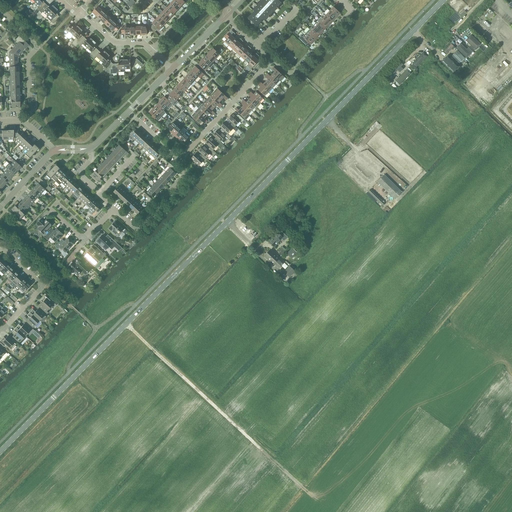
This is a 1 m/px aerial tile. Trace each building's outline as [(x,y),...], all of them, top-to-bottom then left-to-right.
[(33,4),(38,8),(37,9),(39,11),(44,6),(42,4),(45,0),(36,0),(35,2),(33,4)] [(181,6),(174,0),(173,0),(170,4),(171,5),(178,10),(181,6)] [(253,13),(248,18),(257,27),(262,21),(261,21),(263,19),(265,21),(281,3),(278,0),(280,0),(283,2),(284,0),(261,0),(253,10),(254,11),(253,13)] [(47,16),(48,15),(55,8),(50,3),(46,8),(44,6),(39,11),(41,13),(42,12),(47,16)] [(96,16),(103,9),(99,5),(92,13),(96,16)] [(162,8),(164,10),(163,11),(170,18),(174,14),(168,9),(168,8),(164,5),(162,8)] [(171,5),(168,8),(168,9),(174,14),(178,10),(171,5)] [(340,13),(334,7),(330,11),(336,17),(340,13)] [(52,24),(57,18),(55,16),(59,12),(55,8),(48,15),(53,19),(50,22),(52,24)] [(103,9),(96,16),(100,20),(106,14),(107,13),(103,9)] [(336,17),(330,11),(328,10),(324,14),(333,21),(336,17)] [(159,15),(167,22),(170,18),(163,11),(159,15)] [(104,24),(110,18),(106,14),(100,20),(104,24)] [(333,21),(324,14),(321,18),(322,19),(329,25),(333,21)] [(167,22),(159,15),(155,19),(163,26),(167,22)] [(111,16),(110,18),(104,24),(108,27),(115,20),(111,16)] [(163,26),(155,19),(152,23),(153,25),(151,27),(155,31),(158,29),(159,30),(163,26)] [(322,19),(319,23),(325,29),(329,25),(322,19)] [(120,27),(118,25),(119,24),(115,20),(108,27),(112,31),(114,30),(116,32),(120,27)] [(325,29),(319,23),(317,22),(313,26),(322,33),(325,29)] [(64,32),(67,34),(71,38),(73,35),(80,28),(75,24),(71,29),(69,27),(64,32)] [(131,35),(130,25),(124,26),(125,27),(121,28),(122,34),(125,34),(125,36),(131,35)] [(141,25),(141,35),(147,35),(147,33),(150,33),(150,26),(147,26),(147,25),(141,25)] [(310,30),(318,37),(322,33),(313,26),(310,30)] [(80,28),(73,35),(77,38),(72,43),(76,47),(78,45),(83,39),(81,37),(85,33),(80,28)] [(318,37),(310,30),(306,33),(314,41),(318,37)] [(230,32),(225,37),(227,39),(225,42),(229,46),(235,39),(233,37),(235,34),(233,32),(232,34),(230,32)] [(314,41),(306,33),(303,37),(302,36),(301,36),(299,38),(306,45),(308,43),(311,45),(314,41)] [(19,36),(17,38),(15,40),(18,42),(15,46),(21,52),(25,48),(26,49),(29,45),(19,36)] [(472,36),(467,42),(475,51),(479,47),(481,45),(472,36)] [(83,39),(78,45),(80,47),(83,44),(87,48),(94,41),(89,37),(85,41),(83,39)] [(235,39),(229,46),(233,49),(242,40),(240,38),(237,41),(235,39)] [(237,53),(243,46),(241,44),(243,41),(242,40),(233,49),(237,53)] [(91,57),(96,52),(94,50),(98,45),(94,41),(87,48),(92,52),(89,55),(91,57)] [(444,50),(448,53),(455,46),(452,43),(444,50)] [(457,48),(468,59),(472,55),(461,45),(457,48)] [(7,52),(18,56),(21,52),(15,46),(11,50),(10,48),(7,52)] [(241,57),(250,47),(248,46),(245,49),(243,46),(237,53),(241,57)] [(245,60),(251,54),(249,52),(251,49),(250,47),(241,57),(245,60)] [(101,61),(107,54),(103,49),(99,54),(96,52),(91,57),(94,59),(96,57),(101,61)] [(217,52),(214,49),(210,53),(216,59),(220,55),(217,52)] [(416,51),(414,49),(406,57),(409,59),(416,51)] [(458,51),(453,57),(460,64),(465,59),(458,51)] [(206,57),(213,63),(216,59),(210,53),(206,57)] [(249,64),(258,55),(256,53),(253,56),(251,54),(245,60),(249,64)] [(102,64),(106,69),(105,70),(109,74),(112,66),(108,62),(112,58),(107,54),(101,61),(103,63),(102,64)] [(427,59),(423,54),(413,63),(417,68),(427,59)] [(251,70),(253,68),(259,61),(257,59),(259,56),(258,55),(249,64),(247,66),(251,70)] [(213,63),(206,57),(203,61),(209,67),(213,63)] [(404,58),(395,67),(398,70),(407,61),(404,58)] [(140,66),(142,64),(137,59),(133,63),(132,62),(131,62),(130,60),(124,60),(125,70),(131,69),(131,67),(132,65),(134,67),(137,64),(140,66)] [(456,67),(448,59),(443,63),(451,71),(456,67)] [(112,66),(109,74),(115,74),(115,70),(125,70),(124,60),(118,60),(118,66),(112,66)] [(199,65),(205,71),(209,67),(203,61),(199,65)] [(18,64),(9,64),(11,105),(9,105),(10,108),(20,108),(18,64)] [(202,73),(196,67),(192,71),(198,77),(202,73)] [(283,76),(274,67),(272,69),(275,72),(273,74),(281,82),(285,78),(283,76)] [(198,77),(192,71),(188,74),(195,81),(198,77)] [(411,75),(407,71),(395,83),(398,87),(411,75)] [(195,81),(188,74),(185,78),(191,84),(195,81)] [(280,80),(281,82),(273,74),(271,77),(268,74),(266,75),(276,84),(280,80)] [(409,89),(417,96),(431,81),(423,74),(409,89)] [(276,84),(266,75),(265,77),(268,79),(266,82),(272,88),(276,84)] [(181,82),(187,88),(191,84),(185,78),(181,82)] [(431,81),(417,96),(423,101),(425,104),(439,89),(431,81)] [(177,86),(184,92),(187,88),(181,82),(177,86)] [(274,90),(272,88),(266,82),(263,84),(260,82),(259,83),(269,92),(270,94),(274,90)] [(269,92),(259,83),(258,85),(261,87),(258,90),(265,96),(269,92)] [(174,90),(180,96),(184,92),(177,86),(174,90)] [(213,92),(222,100),(224,98),(227,100),(228,99),(217,88),(213,92)] [(439,89),(425,104),(430,108),(434,113),(448,98),(439,89)] [(170,94),(176,100),(180,96),(174,90),(170,94)] [(409,90),(397,103),(405,111),(417,98),(409,90)] [(209,96),(221,107),(222,105),(220,103),(222,100),(213,92),(209,96)] [(250,93),(259,102),(263,98),(257,92),(254,95),(251,92),(250,93)] [(261,104),(259,102),(250,93),(248,95),(251,98),(249,100),(256,106),(257,108),(261,104)] [(166,99),(171,103),(173,104),(175,106),(178,102),(176,100),(170,94),(166,98),(166,99)] [(206,100),(214,108),(217,106),(220,108),(221,107),(209,96),(206,100)] [(173,105),(173,104),(171,103),(166,99),(166,98),(164,97),(161,101),(167,107),(170,109),(173,105)] [(417,98),(405,111),(413,118),(425,105),(417,98)] [(448,98),(434,113),(442,119),(444,121),(458,106),(448,98)] [(202,104),(214,115),(215,113),(212,110),(214,108),(206,100),(202,104)] [(256,106),(249,100),(247,103),(244,100),(242,101),(252,110),(256,106)] [(162,109),(164,111),(167,107),(161,101),(157,105),(162,109)] [(252,110),(242,101),(241,103),(244,106),(242,108),(248,114),(252,110)] [(198,108),(207,116),(209,113),(212,116),(214,115),(202,104),(198,108)] [(153,109),(162,117),(166,113),(163,111),(164,111),(162,109),(157,105),(153,109)] [(425,105),(413,118),(421,126),(433,113),(425,105)] [(458,106),(444,121),(449,126),(451,129),(466,114),(458,106)] [(195,112),(206,123),(208,121),(205,118),(207,116),(198,108),(195,112)] [(250,116),(248,114),(242,108),(239,111),(236,108),(235,109),(246,120),(250,116)] [(149,113),(158,121),(162,117),(153,109),(149,113)] [(191,116),(193,118),(200,124),(202,121),(205,124),(206,123),(195,112),(191,116)] [(433,113),(421,126),(429,133),(441,120),(433,113)] [(242,122),(244,120),(240,116),(239,116),(238,118),(233,114),(228,119),(236,126),(240,121),(242,122)] [(466,114),(451,129),(456,133),(459,136),(473,121),(466,114)] [(385,115),(373,128),(381,136),(393,123),(385,115)] [(173,123),(167,129),(171,133),(179,124),(175,120),(173,123)] [(441,120),(429,133),(437,141),(449,128),(441,120)] [(236,132),(238,130),(232,124),(230,126),(226,122),(221,127),(231,136),(235,131),(236,132)] [(393,123),(381,136),(389,143),(401,130),(393,123)] [(179,124),(171,133),(175,136),(181,130),(183,128),(179,124)] [(449,128),(437,141),(445,149),(457,136),(449,128)] [(7,132),(8,140),(14,140),(13,137),(16,137),(18,130),(10,131),(7,132)] [(18,130),(16,137),(18,138),(16,141),(20,144),(26,138),(24,137),(25,136),(18,130)] [(135,140),(141,134),(136,130),(135,132),(131,136),(135,140)] [(185,134),(181,130),(175,136),(179,140),(185,134)] [(225,143),(228,139),(229,140),(231,138),(225,132),(223,134),(218,130),(214,135),(221,142),(222,141),(225,143)] [(401,130),(389,143),(397,151),(409,138),(401,130)] [(141,134),(135,140),(139,144),(144,138),(141,134)] [(185,134),(179,140),(183,144),(189,137),(185,134)] [(26,138),(20,144),(24,148),(30,141),(28,139),(27,140),(26,138)] [(144,138),(139,144),(143,147),(148,141),(144,138)] [(206,143),(214,150),(218,145),(222,148),(224,145),(217,140),(215,142),(211,138),(206,143)] [(409,138),(397,151),(405,159),(417,146),(409,138)] [(30,141),(24,148),(28,152),(34,146),(33,145),(32,144),(30,141)] [(148,141),(143,147),(147,151),(152,145),(148,141)] [(29,159),(31,157),(32,156),(33,156),(35,155),(34,154),(38,149),(34,145),(33,145),(34,146),(28,152),(25,155),(29,159)] [(100,179),(126,151),(119,145),(94,173),(95,174),(96,175),(96,176),(97,176),(98,177),(99,178),(100,179)] [(152,145),(147,151),(151,155),(156,149),(152,145)] [(199,151),(206,158),(208,159),(211,155),(213,157),(216,153),(210,148),(208,150),(203,145),(199,151)] [(417,146),(405,159),(412,166),(425,153),(417,146)] [(156,149),(151,155),(155,158),(160,152),(156,149)] [(425,153),(412,166),(420,174),(433,161),(425,153)] [(205,162),(207,160),(202,156),(200,158),(196,154),(191,159),(196,164),(195,165),(195,166),(196,167),(197,167),(198,166),(199,166),(203,161),(205,162)] [(21,167),(14,161),(11,165),(17,171),(19,169),(20,167),(21,168),(21,167)] [(166,172),(172,177),(176,173),(173,171),(176,169),(170,163),(167,166),(170,168),(166,172)] [(17,171),(11,165),(7,169),(13,175),(14,173),(15,174),(17,171)] [(50,172),(48,173),(47,175),(51,179),(52,178),(54,176),(59,169),(60,170),(60,169),(56,165),(51,170),(51,169),(49,171),(50,172)] [(13,175),(7,169),(3,173),(10,179),(12,177),(11,177),(13,175)] [(56,182),(64,173),(62,170),(61,171),(60,170),(59,169),(54,176),(52,178),(56,182)] [(162,176),(168,181),(172,177),(166,172),(162,176)] [(10,179),(3,173),(0,176),(0,177),(6,183),(7,181),(8,182),(10,179)] [(60,185),(62,183),(67,177),(66,175),(64,173),(56,182),(60,185)] [(396,199),(403,192),(385,175),(378,182),(396,199)] [(159,180),(165,185),(168,181),(162,176),(159,180)] [(67,177),(62,183),(66,187),(72,180),(69,178),(67,177)] [(72,180),(66,187),(69,190),(75,184),(74,183),(74,182),(72,180)] [(155,184),(161,189),(165,185),(159,180),(155,184)] [(45,190),(39,184),(38,186),(37,185),(35,188),(42,194),(45,190)] [(75,184),(69,190),(74,194),(80,187),(77,185),(77,186),(75,184)] [(151,188),(157,193),(161,189),(155,184),(151,188)] [(118,196),(124,190),(119,186),(114,192),(118,196)] [(80,187),(74,194),(78,198),(83,192),(82,190),(80,187)] [(32,192),(38,198),(42,194),(35,188),(33,190),(33,191),(32,192)] [(157,193),(151,188),(147,192),(154,197),(157,193)] [(122,200),(127,194),(124,190),(118,196),(122,200)] [(368,192),(383,205),(385,203),(371,190),(368,192)] [(28,196),(34,202),(38,198),(32,192),(30,194),(30,193),(28,196)] [(83,192),(78,198),(82,201),(88,195),(85,193),(83,192)] [(126,203),(131,197),(127,194),(122,200),(126,203)] [(88,195),(82,201),(85,205),(91,199),(90,197),(88,195)] [(24,200),(31,206),(34,202),(28,196),(25,198),(26,199),(24,200)] [(130,207),(135,201),(131,197),(126,203),(130,207)] [(91,199),(85,205),(89,209),(96,202),(93,200),(91,199)] [(31,206),(24,200),(23,202),(22,201),(20,204),(27,210),(31,206)] [(134,211),(139,205),(135,201),(130,207),(134,211)] [(96,202),(89,209),(94,213),(96,210),(98,212),(102,208),(100,206),(99,206),(98,205),(98,204),(96,202)] [(27,210),(20,204),(18,206),(19,207),(17,208),(23,214),(27,210)] [(139,205),(134,211),(138,214),(143,208),(139,205)] [(18,217),(19,218),(21,220),(25,215),(23,214),(17,208),(15,206),(11,210),(16,215),(15,216),(17,217),(18,217)] [(44,234),(51,226),(51,225),(46,220),(45,222),(42,219),(37,224),(40,227),(39,229),(40,230),(40,231),(42,232),(43,232),(44,234)] [(123,232),(126,229),(120,224),(117,227),(114,223),(109,229),(118,236),(122,231),(123,232)] [(56,242),(63,234),(57,229),(54,233),(51,230),(45,237),(48,240),(50,237),(56,242)] [(284,241),(288,237),(281,231),(278,234),(278,233),(270,242),(274,247),(282,239),(284,241)] [(113,245),(116,242),(110,236),(107,239),(103,235),(98,241),(100,243),(100,244),(106,250),(112,244),(113,245)] [(66,252),(73,244),(68,239),(63,243),(61,241),(55,247),(58,249),(60,247),(66,252)] [(99,261),(105,255),(96,246),(94,249),(92,247),(87,253),(84,257),(94,266),(98,263),(100,262),(99,261)] [(286,251),(281,246),(278,251),(283,255),(286,251)] [(292,249),(287,254),(291,259),(297,253),(292,249)] [(280,268),(285,262),(278,255),(277,256),(271,250),(264,257),(273,265),(275,264),(280,268)] [(84,265),(81,262),(79,260),(76,263),(74,262),(69,268),(72,270),(71,271),(74,274),(75,272),(78,275),(80,273),(83,276),(85,274),(86,275),(91,269),(85,264),(84,265)] [(7,263),(0,270),(0,271),(4,274),(5,273),(10,267),(8,265),(9,265),(7,263)] [(295,272),(290,266),(284,272),(290,277),(295,272)] [(5,273),(4,274),(8,278),(14,271),(13,269),(12,269),(10,267),(5,273)] [(14,271),(8,278),(11,282),(18,275),(16,273),(16,272),(14,271)] [(11,282),(9,284),(13,288),(14,288),(15,285),(22,278),(21,276),(20,277),(18,275),(11,282)] [(15,285),(14,288),(17,291),(19,289),(26,282),(24,280),(22,278),(15,285)] [(26,282),(19,289),(24,293),(26,290),(28,289),(28,288),(30,286),(28,284),(28,283),(26,282)] [(48,310),(52,306),(49,303),(50,301),(45,296),(41,301),(42,303),(39,306),(47,314),(49,312),(48,310)] [(32,309),(30,312),(39,321),(43,317),(44,318),(47,316),(39,308),(35,312),(32,309)] [(30,318),(26,322),(33,328),(39,321),(30,312),(27,315),(30,318)] [(18,324),(16,327),(25,336),(32,329),(25,323),(21,327),(18,324)] [(16,333),(12,337),(19,343),(21,344),(27,337),(25,336),(16,327),(13,330),(16,333)] [(3,337),(0,340),(0,343),(4,347),(5,345),(10,350),(17,343),(9,335),(5,339),(3,337)]
